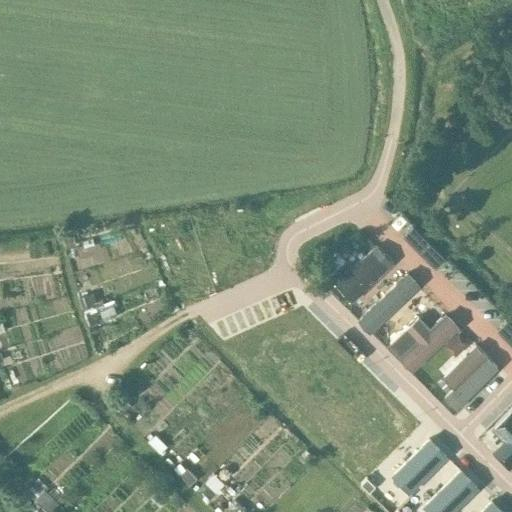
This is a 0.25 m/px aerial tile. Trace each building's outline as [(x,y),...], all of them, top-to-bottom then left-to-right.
[(483,0),(477,0),(448,19),(460,38),(494,16),(483,0)] [(412,225),(402,235),(435,268),(445,258),(412,225)] [(64,238),(66,248),(77,245),(75,235),(64,238)] [(396,261),(378,242),(336,280),(354,299),(396,261)] [(411,269),(360,317),(373,330),(424,283),(411,269)] [(86,294),(79,297),(83,308),(90,306),(86,294)] [(419,338),(402,352),(413,366),(463,325),(450,309),(433,324),(423,312),(408,325),(419,338)] [(497,330),(511,344),(511,324),(507,319),(497,330)] [(443,372),(455,385),(488,352),(476,340),(443,372)] [(316,344),(283,372),(298,391),(332,363),(316,344)] [(439,384),(446,391),(451,385),(444,378),(439,384)] [(351,381),(314,413),(330,431),(367,400),(351,381)] [(123,396),(114,404),(122,414),(132,405),(123,396)] [(496,448),(511,463),(511,413),(497,428),(506,438),(496,448)] [(382,414),(345,449),(362,467),(399,432),(382,414)] [(160,453),(167,446),(155,434),(148,441),(160,453)] [(242,485),(252,496),(306,448),(296,437),(242,485)] [(418,442),(374,483),(393,504),(437,463),(418,442)] [(0,468),(9,476),(16,468),(7,460),(0,468)] [(187,468),(179,475),(189,485),(197,478),(187,468)] [(456,475),(418,511),(456,511),(474,494),(456,475)] [(375,486),(367,478),(361,483),(370,492),(375,486)] [(210,499),(217,491),(206,481),(199,489),(210,499)] [(44,488),(34,498),(48,511),(49,511),(59,502),(44,488)]
